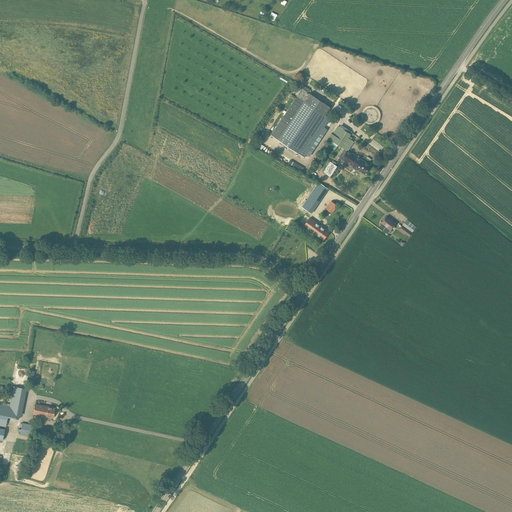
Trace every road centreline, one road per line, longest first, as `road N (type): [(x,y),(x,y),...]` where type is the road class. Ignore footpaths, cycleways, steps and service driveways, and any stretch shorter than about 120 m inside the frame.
road 1 (secondary): [(305,289),(506,0)]
road 2 (secondary): [(155,511),(305,289)]
road 3 (unclassified): [(73,249),(94,169),(119,134),(144,0)]
road 4 (tertiary): [(305,289),(249,256),(73,249)]
road 5 (unknown): [(201,443),(73,417),(30,395)]
